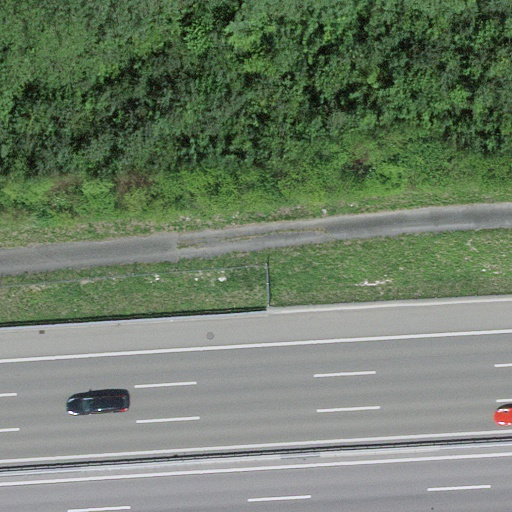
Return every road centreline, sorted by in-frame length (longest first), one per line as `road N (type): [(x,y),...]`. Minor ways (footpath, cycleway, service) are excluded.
road 1 (track): [(511,213),(0,262)]
road 2 (motorway): [(511,380),(0,411)]
road 3 (motorway): [(356,511),(511,503)]
